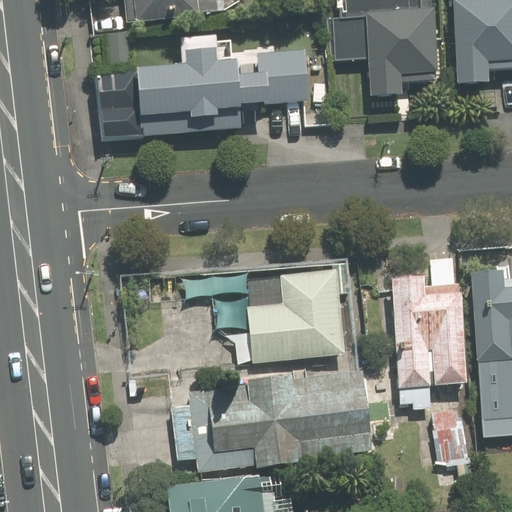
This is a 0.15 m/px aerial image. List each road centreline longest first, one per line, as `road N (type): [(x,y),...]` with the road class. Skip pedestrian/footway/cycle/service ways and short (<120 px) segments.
road 1 (residential): [(20,216),(511,179)]
road 2 (secondary): [(20,216),(53,511)]
road 3 (secondary): [(0,62),(20,216)]
